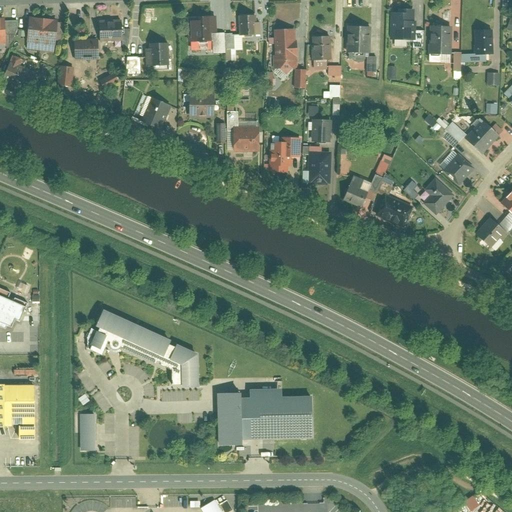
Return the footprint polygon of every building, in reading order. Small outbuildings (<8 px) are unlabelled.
[(416,14),(391,13),(390,40),(415,40),(416,14)] [(241,15),(242,35),(255,34),(255,21),(254,14),(241,15)] [(216,15),(191,16),(192,40),(217,39),(216,15)] [(57,20),(31,17),(28,48),(53,51),(55,38),(57,20)] [(18,33),(17,20),(5,20),(6,34),(18,33)] [(57,20),(55,38),(63,39),(65,21),(57,20)] [(122,23),(101,23),(102,39),(122,39),(122,23)] [(371,27),(348,26),(348,52),(371,52),(371,27)] [(453,27),(429,26),(428,54),(452,54),(453,27)] [(296,29),(276,30),(277,55),(274,55),(275,68),(282,68),(288,73),(293,67),(298,67),(296,29)] [(494,55),(493,30),(475,30),(475,55),(494,55)] [(234,33),(226,33),(227,48),(235,48),(235,35),(234,33)] [(235,49),(243,48),(242,35),(235,35),(235,48),(235,49)] [(330,35),(314,36),(315,59),(327,58),(331,58),(330,35)] [(98,43),(77,44),(77,58),(99,57),(98,43)] [(168,43),(152,43),(152,48),(153,65),(169,64),(168,43)] [(8,65),(20,70),(24,60),(12,54),(8,65)] [(140,57),(129,57),(128,72),(140,72),(140,57)] [(376,58),(367,57),(367,73),(376,73),(376,58)] [(327,58),(315,59),(316,69),(327,68),(327,58)] [(8,65),(2,77),(19,85),(25,72),(20,70),(8,65)] [(342,66),(330,65),(329,75),(342,76),(342,66)] [(74,67),(61,66),(59,84),(72,85),(74,67)] [(396,67),(387,67),(387,80),(396,80),(396,67)] [(306,70),(296,69),(295,86),(306,86),(306,70)] [(500,73),(490,72),(490,83),(500,84),(500,73)] [(115,73),(102,80),(106,88),(119,82),(115,73)] [(342,86),(331,85),(330,97),(342,98),(342,86)] [(214,92),(191,92),(191,114),(214,115),(214,92)] [(172,106),(152,97),(143,119),(162,127),(172,106)] [(499,103),(488,103),(488,114),(499,114),(499,103)] [(318,106),(310,106),(310,116),(319,116),(318,106)] [(239,112),(228,112),(229,128),(235,128),(239,128),(239,112)] [(442,129),(447,124),(438,117),(434,122),(427,116),(423,122),(436,132),(439,127),(442,129)] [(331,120),(314,119),(313,140),(330,140),(331,120)] [(485,120),(468,137),(483,152),(499,135),(485,120)] [(467,134),(454,122),(447,130),(450,133),(459,142),(467,134)] [(239,128),(235,128),(236,151),(260,151),(259,128),(239,128)] [(459,142),(450,133),(446,138),(455,146),(459,142)] [(301,155),(302,137),(284,137),(284,142),(293,142),(292,154),(301,155)] [(284,142),(273,142),(272,169),(292,169),(292,154),(293,142),(284,142)] [(311,155),(322,156),(322,146),(311,146),(311,155)] [(386,154),(377,173),(383,176),(392,157),(386,154)] [(322,156),(311,155),(310,182),(331,182),(331,156),(322,156)] [(461,155),(445,171),(458,184),(474,168),(461,155)] [(373,199),(383,176),(377,173),(373,184),(367,197),(373,199)] [(355,176),(345,199),(362,207),(367,197),(373,184),(355,176)] [(454,194),(437,177),(427,188),(434,194),(426,203),(437,213),(454,194)] [(414,181),(406,189),(415,198),(419,193),(414,188),(418,185),(414,181)] [(511,191),(502,202),(511,211),(511,191)] [(411,208),(389,200),(383,216),(405,225),(411,208)] [(511,213),(500,225),(507,232),(509,230),(511,226),(511,213)] [(491,218),(478,234),(493,247),(507,232),(500,225),(491,218)] [(0,327),(6,330),(7,326),(11,327),(14,319),(19,321),(24,307),(7,300),(10,294),(0,289),(0,327)] [(199,357),(102,312),(86,347),(104,355),(109,342),(110,346),(112,349),(115,351),(119,350),(121,348),(176,372),(177,386),(200,386),(199,357)] [(20,439),(34,439),(34,386),(0,386),(0,427),(11,427),(11,417),(23,417),(23,428),(20,428),(20,439)] [(281,393),(244,394),(245,441),(312,438),(311,397),(281,398),(281,393)] [(216,394),(217,446),(245,445),(245,441),(244,394),(216,394)] [(81,416),(81,453),(98,453),(98,415),(81,416)] [(462,502),(468,511),(477,505),(470,496),(462,502)] [(221,511),(216,502),(203,509),(205,511),(221,511)]
